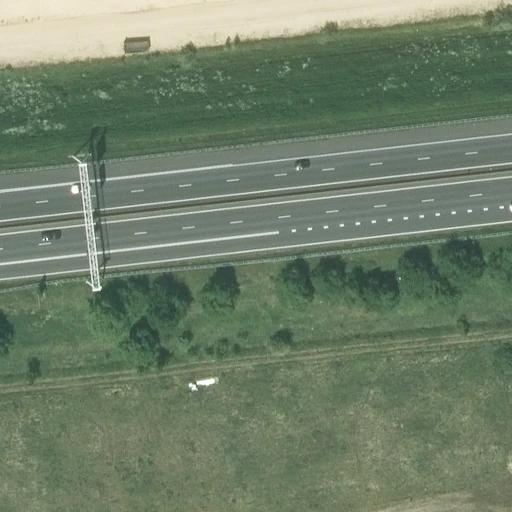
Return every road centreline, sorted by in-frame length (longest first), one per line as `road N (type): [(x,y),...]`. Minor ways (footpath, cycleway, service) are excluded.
road 1 (motorway): [(511,150),(0,207)]
road 2 (track): [(511,332),(0,387)]
road 3 (motorway): [(0,271),(278,240),(341,211)]
road 4 (motorway): [(0,250),(341,211)]
road 5 (motorway): [(341,211),(511,192)]
